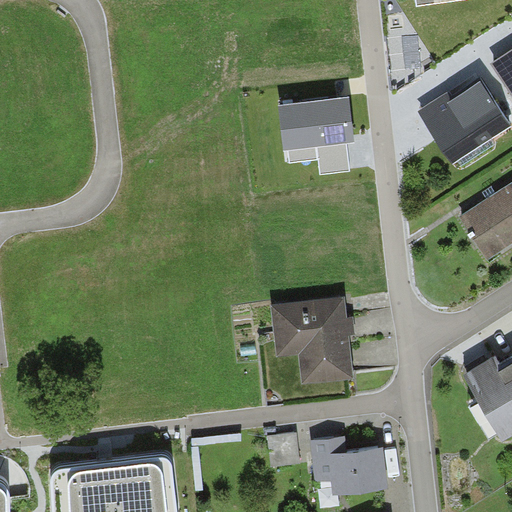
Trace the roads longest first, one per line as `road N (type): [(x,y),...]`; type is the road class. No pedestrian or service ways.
road 1 (residential): [(415,400),(0,444)]
road 2 (residential): [(410,337),(363,0)]
road 3 (residential): [(69,0),(89,23),(106,157),(98,187),(64,216),(0,224)]
